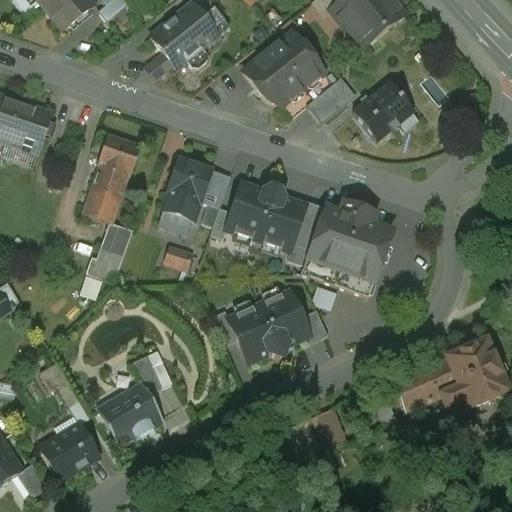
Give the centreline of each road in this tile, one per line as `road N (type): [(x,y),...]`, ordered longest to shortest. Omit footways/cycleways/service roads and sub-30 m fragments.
road 1 (residential): [(433,203),(448,232),(453,273),(442,311),(417,337),(95,511)]
road 2 (residential): [(0,59),(433,203)]
